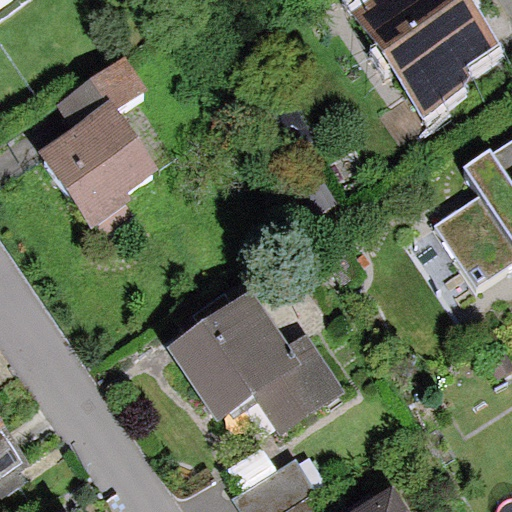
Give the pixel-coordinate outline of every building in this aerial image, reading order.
[(460,0),(374,0),(364,7),(418,90),(489,44),(460,0)] [(92,146),(52,173),(93,233),(155,191),(110,126),(137,108),(116,77),(67,110),(92,146)] [(511,145),(467,176),(483,200),(437,231),(479,293),(511,270),(511,145)] [(253,291),(173,344),(222,418),(256,396),(280,433),(345,390),(305,329),(286,342),(253,291)] [(0,407),(0,496),(27,480),(22,471),(34,463),(0,407)] [(318,511),(292,468),(233,503),(238,511),(318,511)] [(411,511),(397,488),(356,511),(411,511)]
